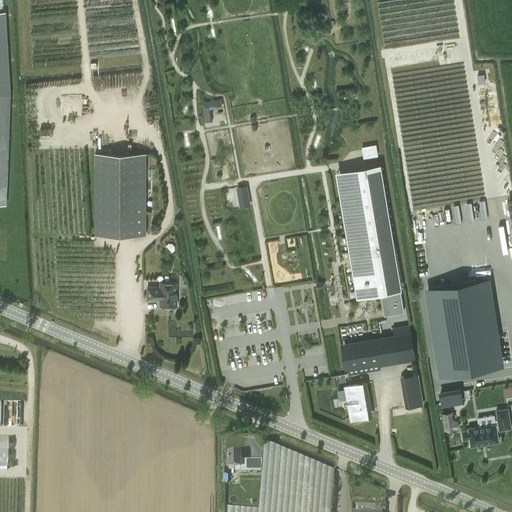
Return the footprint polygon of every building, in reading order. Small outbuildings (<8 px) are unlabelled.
[(8,127),(10,95),(5,11),(0,11),(0,204),(5,205),(8,127)] [(205,123),(212,122),(210,109),(222,106),(221,98),(201,102),(205,123)] [(145,154),(94,154),(94,234),(145,234),(145,154)] [(406,158),(413,210),(485,200),(479,160),(477,158),(473,163),(474,164),(475,169),(468,178),(463,174),(464,177),(462,178),(455,173),(458,172),(457,165),(446,167),(442,163),(432,176),(435,178),(432,182),(433,188),(428,189),(426,173),(427,171),(425,169),(424,163),(420,167),(420,170),(406,158)] [(369,310),(404,306),(385,176),(350,181),(362,260),(369,310)] [(242,204),(249,202),(247,187),(239,188),(242,204)] [(490,277),(425,287),(439,375),(504,365),(490,277)] [(147,300),(159,300),(160,300),(160,304),(160,306),(176,306),(176,282),(160,282),(160,287),(147,287),(147,300)] [(349,374),(380,369),(380,365),(400,362),(395,334),(344,342),(349,374)] [(417,374),(400,377),(405,407),(422,404),(417,374)] [(363,383),(346,386),(351,418),(368,415),(363,383)] [(450,392),(451,404),(462,402),(461,394),(460,390),(456,391),(450,392)] [(508,408),(496,410),(498,423),(496,424),(496,423),(468,428),(468,430),(462,431),(463,439),(470,438),(471,445),(487,443),(487,440),(498,438),(497,429),(499,429),(499,430),(511,428),(508,408)] [(260,509),(226,507),(226,511),(331,511),(334,467),(271,447),(269,446),(265,445),(262,453),(260,509)] [(228,468),(240,468),(240,473),(250,473),(250,461),(240,461),(240,454),(228,454),(228,468)]
